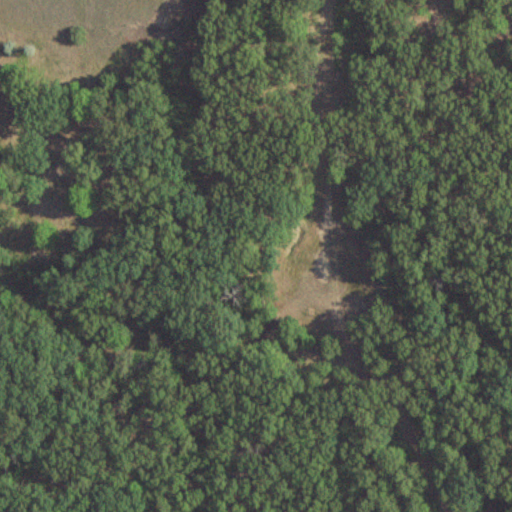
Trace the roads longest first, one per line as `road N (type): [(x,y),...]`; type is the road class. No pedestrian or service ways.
road 1 (track): [(222,368),(317,292),(343,217),(325,0)]
road 2 (track): [(352,405),(292,377),(62,339),(0,264)]
road 3 (track): [(312,297),(345,352),(352,405),(423,456),(443,511)]
